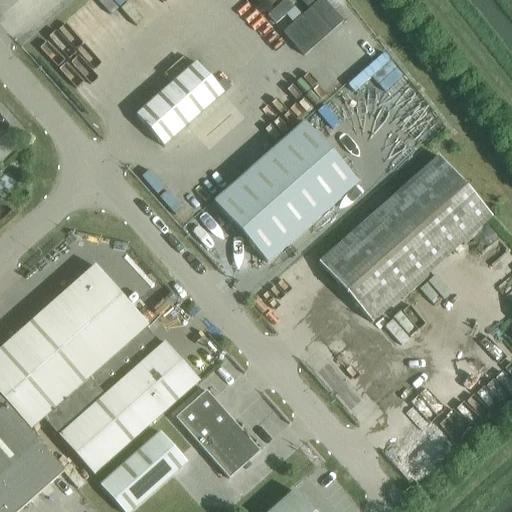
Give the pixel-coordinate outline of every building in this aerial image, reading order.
[(304,57),(342,23),(321,0),(299,0),(309,10),(283,33),(304,57)] [(285,1),(267,16),(275,26),(293,10),(285,1)] [(135,117),(163,148),(223,95),(196,64),(135,117)] [(357,184),(303,124),(212,205),(266,265),(357,184)] [(318,264),(371,324),(491,218),(438,158),(318,264)] [(0,398),(30,432),(44,419),(88,380),(104,397),(161,346),(146,329),(147,328),(94,268),(0,350),(0,398)] [(93,477),(198,384),(163,345),(161,346),(104,397),(88,380),(44,419),(60,437),(58,438),(93,477)] [(205,392),(174,420),(228,481),(259,453),(205,392)] [(0,511),(19,511),(63,474),(0,402),(0,511)] [(160,434),(99,487),(121,511),(131,511),(186,464),(160,434)] [(270,511),(306,511),(291,494),(270,511)]
